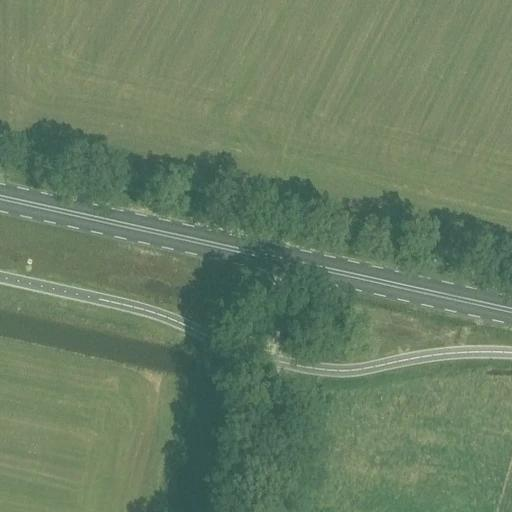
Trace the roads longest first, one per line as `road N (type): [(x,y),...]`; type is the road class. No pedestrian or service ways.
road 1 (primary): [(511,312),(0,197)]
road 2 (track): [(276,259),(272,360),(238,511)]
